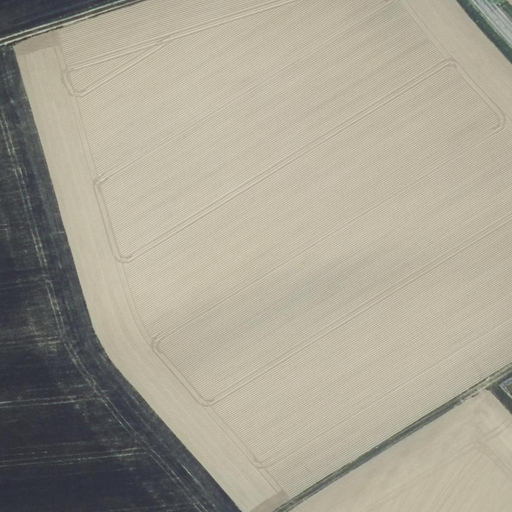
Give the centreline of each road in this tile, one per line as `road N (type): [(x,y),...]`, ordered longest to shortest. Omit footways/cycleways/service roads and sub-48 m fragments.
road 1 (track): [(511,367),(280,511)]
road 2 (track): [(119,0),(0,37)]
